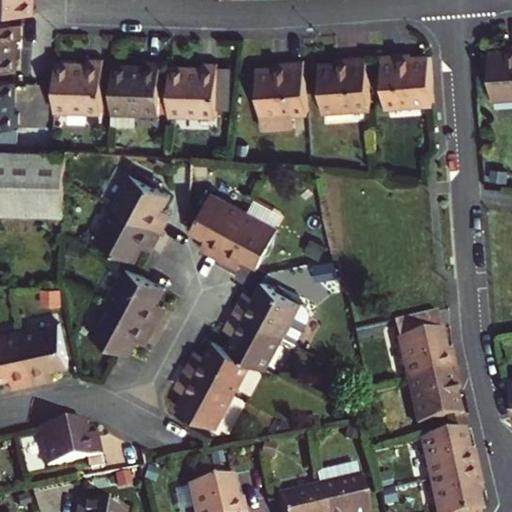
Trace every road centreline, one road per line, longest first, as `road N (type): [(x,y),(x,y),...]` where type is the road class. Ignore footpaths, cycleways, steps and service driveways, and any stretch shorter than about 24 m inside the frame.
road 1 (residential): [(132,0),(218,15),(455,3)]
road 2 (residential): [(511,464),(490,424),(474,353),(466,197)]
road 3 (residential): [(466,197),(455,3)]
road 4 (residential): [(0,413),(81,398),(179,442)]
